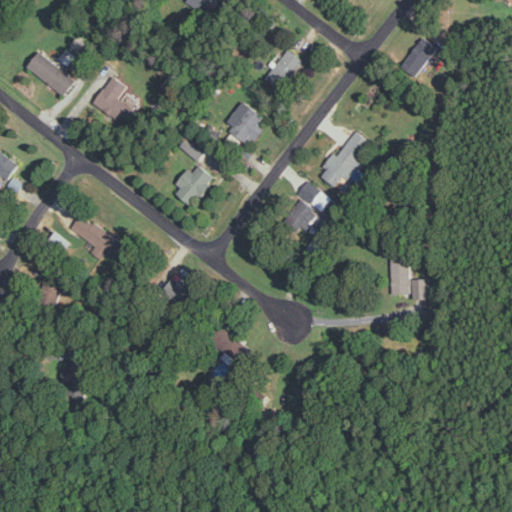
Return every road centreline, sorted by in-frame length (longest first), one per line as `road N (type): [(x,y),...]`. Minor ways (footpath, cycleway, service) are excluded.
road 1 (residential): [(0,93),(294,316)]
road 2 (residential): [(210,256),(407,0)]
road 3 (residential): [(81,156),(22,235),(0,295)]
